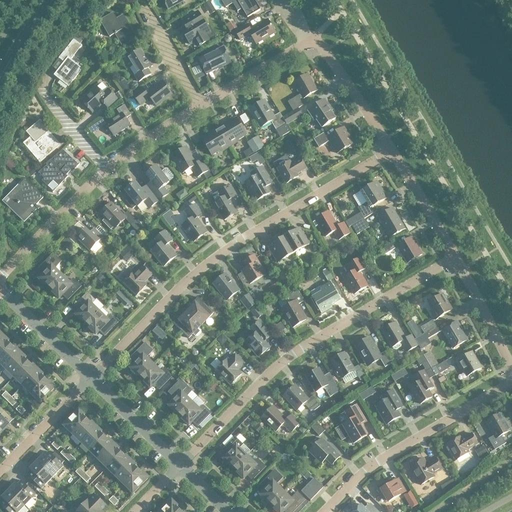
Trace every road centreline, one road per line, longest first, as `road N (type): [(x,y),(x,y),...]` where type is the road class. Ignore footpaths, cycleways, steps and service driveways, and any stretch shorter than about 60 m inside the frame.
road 1 (residential): [(391,151),(226,249),(90,380)]
road 2 (residential): [(456,258),(285,362),(180,467)]
road 3 (unclassified): [(329,511),(412,441),(511,381)]
road 4 (residential): [(105,171),(0,280)]
road 5 (residential): [(308,43),(324,51),(391,151)]
road 6 (residential): [(90,380),(0,475)]
road 7 (residential): [(90,380),(0,291)]
road 8 (residential): [(391,151),(456,258)]
road 9 (residential): [(180,467),(90,380)]
road 10 (residential): [(308,43),(202,104)]
road 11 (unclassified): [(202,104),(139,0)]
road 12 (residential): [(456,258),(511,366)]
